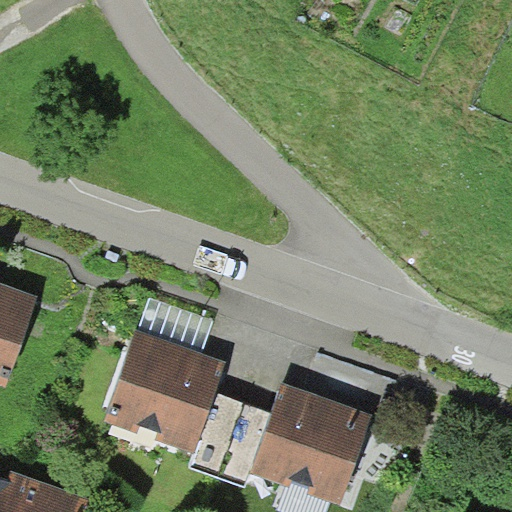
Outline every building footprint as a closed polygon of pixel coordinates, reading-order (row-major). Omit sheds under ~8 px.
[(39,298),(0,283),(0,384),(7,387),(39,298)] [(150,299),(140,329),(203,353),(214,320),(150,299)] [(140,329),(137,328),(104,420),(193,454),(215,391),(226,361),(203,353),(140,329)] [(374,413),(283,380),(273,411),(251,472),(340,505),(374,413)] [(273,411),(215,391),(193,454),(189,466),(245,487),(251,472),(273,411)] [(0,465),(0,511),(85,511),(91,497),(0,465)]
